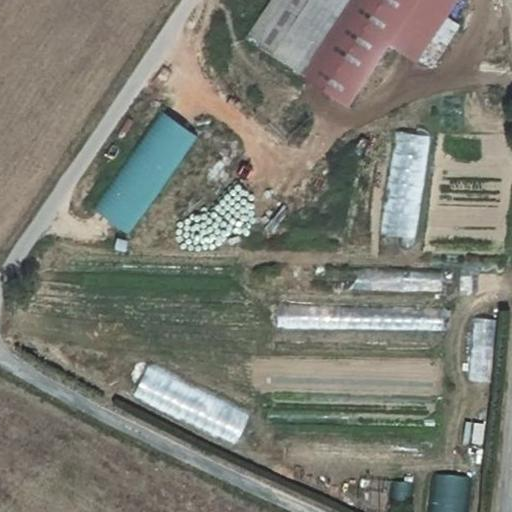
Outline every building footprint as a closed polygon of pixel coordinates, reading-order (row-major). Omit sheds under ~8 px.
[(274,0),(247,41),(346,106),(384,48),(411,65),(413,63),(443,15),(453,0),(274,0)] [(460,27),(443,15),(413,63),(430,75),(460,27)] [(160,107),(93,209),(131,234),(198,132),(160,107)] [(382,233),(418,237),(428,132),(392,128),(382,233)] [(427,272),(348,271),(347,287),(427,289),(427,272)] [(337,313),(325,312),(326,308),(283,305),(282,323),(336,326),(337,313)] [(404,327),(444,328),(444,309),(405,309),(404,327)] [(469,317),(471,379),(495,378),(493,317),(469,317)] [(238,441),(250,411),(146,367),(133,398),(238,441)] [(279,423),(421,418),(420,400),(278,404),(279,423)]
